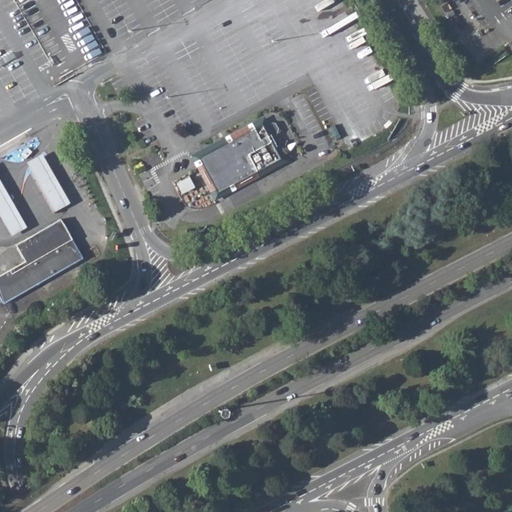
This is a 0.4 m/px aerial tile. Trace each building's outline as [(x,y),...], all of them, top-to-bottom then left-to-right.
[(186,48),(189,53),(200,46),(197,41),(186,48)] [(175,54),(178,59),(189,53),(186,48),(175,54)] [(200,171),(214,196),(216,197),(227,192),(228,189),(237,183),(240,184),(255,176),(256,173),(280,160),(270,142),(275,139),(279,129),(275,123),(273,122),(256,130),(255,128),(197,158),(202,167),(201,168),(200,171)] [(337,124),(331,127),(338,140),(344,136),(337,124)] [(43,191),(54,211),(70,203),(58,183),(42,153),(26,162),(43,191)] [(204,184),(196,188),(190,176),(178,182),(183,193),(188,191),(194,205),(210,198),(204,184)] [(0,215),(7,227),(12,235),(27,227),(22,219),(4,188),(0,180),(0,215)] [(61,218),(15,244),(24,261),(0,274),(0,297),(4,303),(83,258),(73,240),(61,218)]
